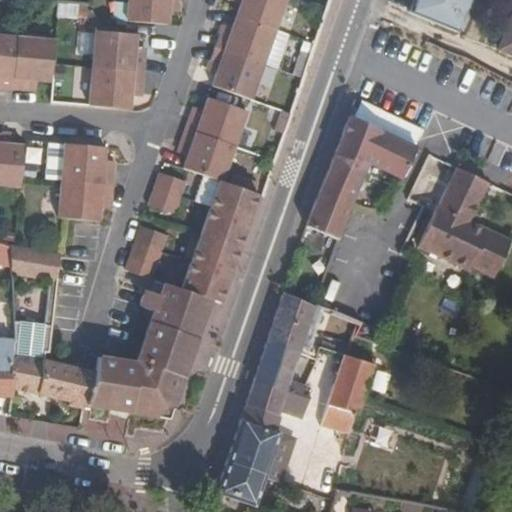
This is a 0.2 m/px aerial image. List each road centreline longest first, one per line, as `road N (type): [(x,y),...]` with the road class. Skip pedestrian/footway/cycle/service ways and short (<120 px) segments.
road 1 (tertiary): [(171,468),(194,454),(232,368),(340,57)]
road 2 (residential): [(84,339),(154,131)]
road 3 (residential): [(340,57),(511,132)]
road 4 (tertiary): [(0,448),(142,474),(171,468)]
road 5 (residential): [(0,115),(154,131)]
road 6 (residential): [(154,131),(203,0)]
